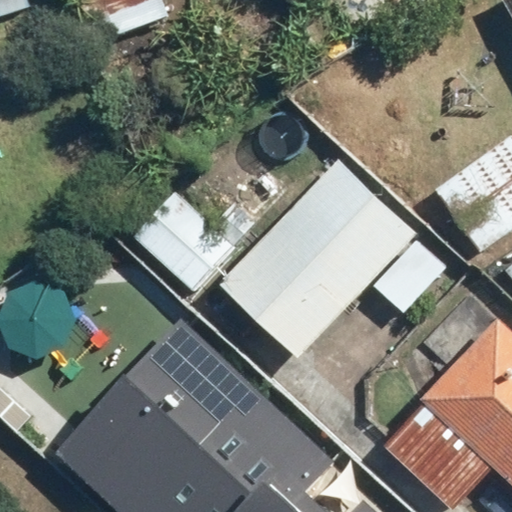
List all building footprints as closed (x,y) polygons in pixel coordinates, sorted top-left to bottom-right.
[(178,0),(117,0),(97,11),(114,44),(183,9),(178,0)] [(337,0),(343,8),(330,16),(355,56),(412,19),(399,0),(337,0)] [(511,238),(511,139),(452,183),(499,248),(511,238)] [(293,201),(236,146),(152,234),(209,288),(293,201)] [(417,228),(340,155),(220,281),(297,354),(417,228)] [(511,312),(436,394),(511,465),(511,312)] [(383,511),(181,322),(59,451),(123,511),(383,511)]
